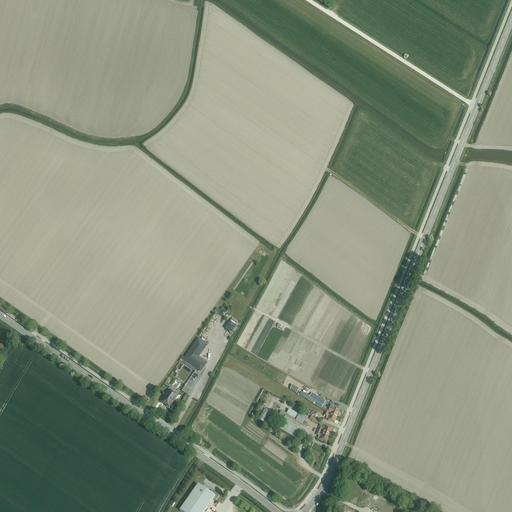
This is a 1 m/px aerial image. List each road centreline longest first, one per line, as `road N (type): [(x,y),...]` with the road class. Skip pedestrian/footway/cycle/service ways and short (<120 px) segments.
road 1 (secondary): [(304,511),(339,451),(511,18)]
road 2 (secondary): [(276,511),(0,315)]
road 3 (track): [(370,372),(255,309)]
